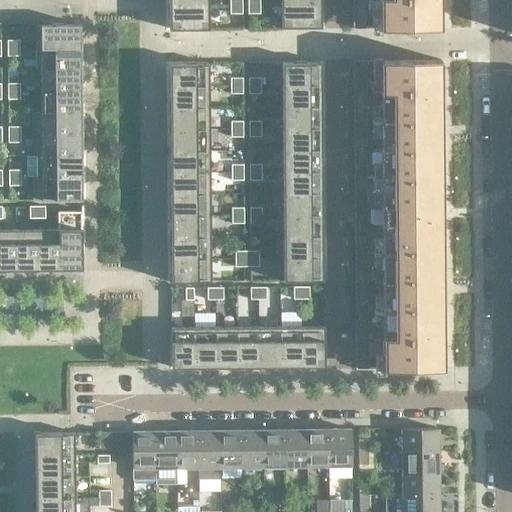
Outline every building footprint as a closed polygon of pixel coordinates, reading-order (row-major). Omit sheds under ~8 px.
[(352,0),(352,8),(352,29),(379,28),(379,29),(380,29),(440,29),(439,0),(352,0)] [(321,5),(281,6),(281,28),(295,28),(295,29),(304,29),(304,28),(315,28),(315,27),(320,27),(320,22),(321,22),(321,7),(321,5)] [(185,30),(194,30),(194,29),(208,29),(208,6),(167,7),(167,10),(168,10),(168,23),(169,23),(169,29),(174,29),(185,29),(185,30)] [(241,6),(229,6),(229,14),(242,14),(241,6)] [(259,14),(259,6),(247,6),(247,14),(248,14),(259,14)] [(50,25),(42,25),(35,25),(35,48),(80,48),(80,31),(79,30),(79,25),(74,25),(63,25),(63,23),(50,23),(50,25)] [(19,40),(7,40),(7,48),(19,48),(19,40)] [(19,56),(19,48),(7,48),(7,56),(19,56)] [(80,69),(80,50),(80,48),(35,48),(35,70),(80,69)] [(379,61),(353,61),(353,79),(354,182),(354,240),(355,332),(355,351),(355,369),(382,369),(443,369),(443,336),(442,308),(441,175),(440,60),(379,60),(379,61)] [(321,83),(321,68),(321,63),(315,63),(315,62),(304,62),(304,61),(295,61),(295,62),(295,63),(281,63),(281,86),(321,85),(321,83)] [(209,86),(209,63),(195,63),(195,62),(186,62),(186,63),(175,63),(175,64),(169,64),(169,69),(169,83),(167,83),(168,86),(209,86)] [(80,91),(80,72),(80,69),(35,70),(40,70),(40,91),(80,91)] [(242,86),(242,78),(230,78),(230,86),(242,86)] [(260,78),(248,78),(248,86),(260,86),(260,78)] [(19,83),(7,83),(7,91),(19,91),(19,83)] [(321,87),(321,85),(281,86),(281,107),(321,107),(321,93),(321,87)] [(168,86),(167,88),(169,88),(169,90),(169,104),(168,104),(168,108),(209,108),(209,86),(168,86)] [(242,94),(242,86),(230,86),(230,94),(242,94)] [(260,94),(260,86),(248,86),(248,94),(260,94)] [(19,99),(19,91),(7,91),(7,99),(19,99)] [(81,113),(80,94),(80,91),(40,91),(41,112),(31,112),(31,113),(81,113)] [(322,128),(321,115),(321,108),(321,107),(281,107),(282,129),(322,128)] [(168,130),(209,129),(209,108),(168,108),(168,110),(169,110),(169,112),(169,126),(168,126),(168,130)] [(81,134),(81,115),(81,113),(31,113),(31,135),(81,134)] [(260,121),(248,121),(248,129),(260,129),(260,121)] [(20,126),(7,126),(8,134),(20,134),(20,126)] [(322,130),(322,128),(282,129),(282,150),(322,150),(322,136),(322,130)] [(168,130),(168,131),(169,131),(169,136),(169,148),(168,148),(168,152),(209,151),(209,129),(168,130)] [(260,137),(260,129),(248,129),(248,137),(260,137)] [(20,142),(20,134),(8,134),(8,142),(20,142)] [(81,156),(81,137),(81,134),(31,135),(31,136),(36,136),(36,156),(81,156)] [(322,152),(322,150),(282,150),(282,172),(322,172),(322,168),(322,158),(322,152)] [(168,173),(209,173),(209,151),(168,152),(168,153),(169,153),(169,165),(170,169),(168,169),(168,173)] [(81,177),(81,158),(81,156),(36,156),(36,176),(32,176),(32,178),(81,177)] [(261,164),(248,164),(248,172),(261,172),(261,164)] [(20,169),(8,170),(8,177),(20,177),(20,169)] [(260,180),(261,172),(248,172),(248,180),(260,180)] [(322,173),(322,172),(282,172),(282,195),(322,194),(322,180),(322,173)] [(168,173),(168,174),(169,174),(170,179),(170,191),(168,191),(168,194),(210,194),(209,173),(168,173)] [(20,185),(20,177),(8,177),(8,185),(20,185)] [(81,199),(81,180),(81,177),(32,178),(32,200),(81,199)] [(169,216),(210,216),(210,194),(168,194),(168,196),(170,196),(170,201),(170,212),(169,212),(169,216)] [(322,195),(322,194),(282,195),(282,215),(322,215),(322,201),(322,198),(322,195)] [(37,218),(36,206),(29,206),(29,207),(29,218),(37,218)] [(45,218),(44,212),(44,206),(36,206),(37,218),(45,218)] [(261,207),(249,207),(249,215),(261,215),(261,207)] [(81,243),(81,225),(81,211),(80,211),(57,211),(57,229),(0,229),(0,269),(59,269),(81,269),(81,252),(83,252),(82,243),(81,243)] [(261,223),(261,215),(249,215),(249,223),(261,223)] [(322,216),(322,215),(282,215),(282,237),(323,236),(322,223),(322,216)] [(169,216),(169,218),(170,218),(170,224),(170,234),(169,234),(169,238),(210,237),(210,216),(169,216)] [(323,238),(323,236),(282,237),(283,258),(323,258),(323,244),(323,238)] [(169,259),(210,259),(210,237),(169,238),(169,239),(170,239),(170,244),(170,256),(169,256),(169,259)] [(258,250),(249,251),(246,251),(246,259),(258,258),(258,250)] [(246,259),(246,251),(243,251),(234,251),(235,259),(246,259)] [(258,266),(258,258),(246,259),(246,267),(249,267),(258,266)] [(323,260),(323,258),(283,258),(283,281),(291,281),(323,281),(323,266),(323,260)] [(170,282),(210,282),(210,281),(210,259),(169,259),(169,261),(170,261),(170,266),(170,277),(169,277),(169,282),(170,282)] [(246,259),(235,259),(235,267),(244,267),(246,267),(246,259)] [(215,300),(214,287),(207,288),(207,300),(215,300)] [(258,299),(258,287),(250,287),(250,299),(258,299)] [(266,299),(265,287),(258,287),(258,299),(266,299)] [(193,300),(193,288),(185,288),(185,300),(193,300)] [(258,368),(258,326),(235,327),(236,368),(238,368),(238,367),(252,367),(255,367),(255,368),(258,368)] [(279,368),(279,326),(258,326),(258,368),(260,368),(260,367),(273,367),(276,366),(276,368),(279,368)] [(301,368),(301,326),(279,326),(279,368),(281,368),(281,366),(295,366),(298,366),(298,368),(301,368)] [(301,326),(301,368),(303,368),(303,366),(316,366),(320,366),(320,368),(325,368),(325,360),(324,360),(324,349),(324,326),(301,326)] [(194,368),(193,327),(170,327),(170,341),(169,341),(169,350),(170,350),(171,364),(171,366),(171,367),(180,367),(190,367),(190,368),(194,368)] [(215,368),(215,327),(193,327),(194,368),(195,368),(195,367),(211,367),(211,368),(215,368)] [(236,368),(235,327),(215,327),(215,368),(217,368),(217,367),(230,367),(233,367),(233,368),(236,368)] [(437,450),(437,428),(401,428),(401,451),(437,450)] [(306,465),(306,429),(284,430),(285,466),(306,465)] [(328,465),(327,429),(306,429),(306,465),(328,465)] [(351,465),(350,429),(327,429),(328,465),(351,465)] [(219,478),(219,466),(219,430),(197,431),(197,467),(198,479),(219,478)] [(241,466),(240,430),(219,430),(219,466),(241,466)] [(263,466),(262,430),(240,430),(241,466),(263,466)] [(285,466),(284,430),(262,430),(263,466),(285,466)] [(74,454),(74,432),(40,433),(40,431),(33,432),(33,437),(34,437),(34,454),(33,454),(33,455),(74,454)] [(154,467),(153,431),(131,431),(132,480),(154,479),(154,467)] [(176,467),(176,431),(153,431),(154,467),(176,467)] [(197,467),(197,431),(176,431),(176,467),(197,467)] [(112,449),(112,432),(97,432),(97,449),(112,449)] [(124,432),(112,432),(112,449),(112,455),(124,455),(124,432)] [(367,451),(366,439),(358,439),(358,451),(367,451)] [(438,471),(437,450),(401,451),(402,472),(438,471)] [(367,464),(367,451),(358,451),(358,464),(367,464)] [(74,476),(74,454),(33,455),(33,459),(34,459),(34,475),(33,475),(33,477),(74,476)] [(109,463),(109,455),(97,455),(97,463),(109,463)] [(438,494),(438,471),(402,472),(402,494),(438,494)] [(75,498),(74,476),(33,477),(33,481),(34,481),(35,497),(33,497),(33,498),(75,498)] [(367,495),(367,482),(358,482),(358,495),(367,495)] [(438,511),(438,494),(402,494),(402,511),(438,511)] [(367,507),(367,495),(358,495),(358,507),(367,507)] [(74,511),(75,498),(33,498),(33,502),(35,502),(34,511),(74,511)]
